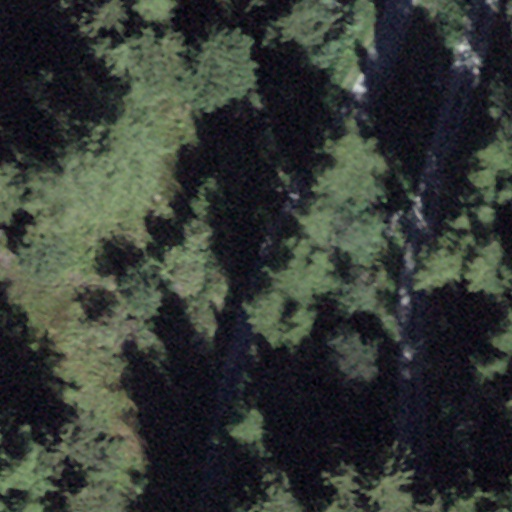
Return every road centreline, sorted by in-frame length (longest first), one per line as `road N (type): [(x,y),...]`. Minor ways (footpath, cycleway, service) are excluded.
road 1 (track): [(487,0),(455,114),(417,205),(408,294),(420,511)]
road 2 (unclassified): [(208,511),(222,353),(246,272),(359,75)]
